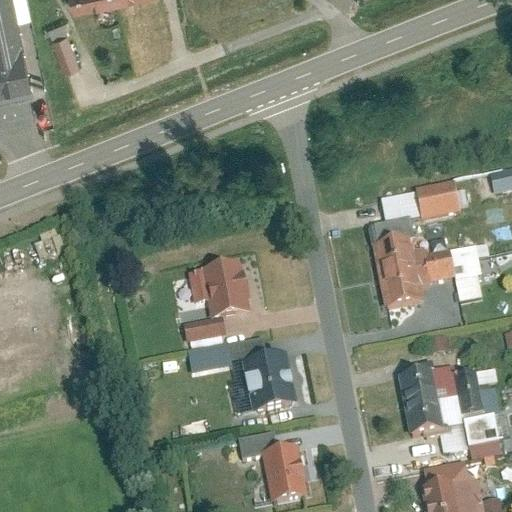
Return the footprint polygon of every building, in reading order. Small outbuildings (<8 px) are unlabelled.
[(0,0),(0,92),(37,83),(16,0),(0,0)] [(159,0),(76,0),(81,21),(160,4),(159,0)] [(52,38),(60,72),(77,68),(68,34),(52,38)] [(492,197),(511,193),(511,172),(489,175),(492,197)] [(452,188),(417,196),(423,222),(458,214),(452,188)] [(410,245),(369,253),(381,315),(421,307),(417,289),(454,282),(459,307),(485,301),(475,251),(414,263),(410,245)] [(223,332),(188,341),(192,357),(228,347),(225,334),(256,326),(245,283),(212,292),(223,332)] [(268,364),(263,346),(228,355),(232,369),(240,367),(253,419),(289,410),(278,362),(268,364)] [(428,377),(398,383),(410,442),(440,436),(428,377)] [(471,378),(456,381),(468,452),(499,446),(494,418),(479,420),(471,378)] [(274,438),(236,447),(242,469),(259,465),(269,511),(307,502),(297,456),(279,460),(274,438)] [(484,511),(474,463),(422,474),(426,492),(417,494),(421,511),(484,511)]
